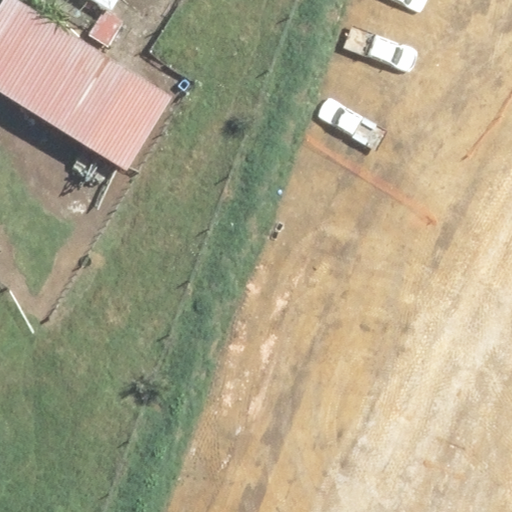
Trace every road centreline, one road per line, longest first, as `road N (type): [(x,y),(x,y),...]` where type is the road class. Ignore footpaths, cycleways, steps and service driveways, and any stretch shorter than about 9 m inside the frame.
road 1 (residential): [(381,84),(234,511)]
road 2 (residential): [(511,192),(381,84)]
